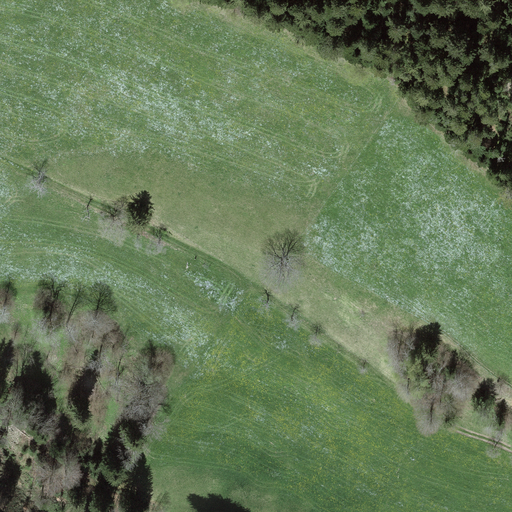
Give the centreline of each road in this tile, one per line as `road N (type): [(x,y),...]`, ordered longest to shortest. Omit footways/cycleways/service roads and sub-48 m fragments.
road 1 (track): [(0,155),(214,260),(418,405),(511,452)]
road 2 (track): [(511,194),(379,75),(219,0)]
